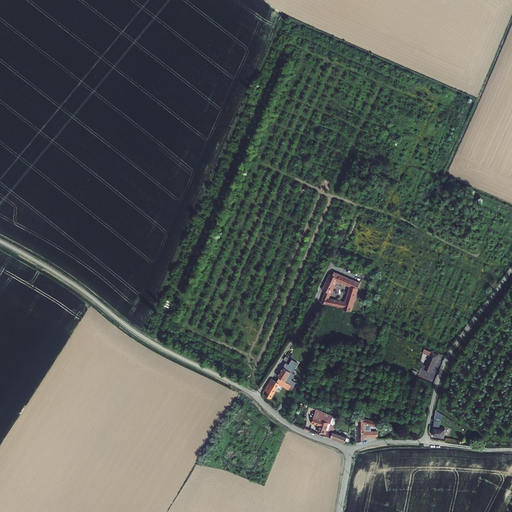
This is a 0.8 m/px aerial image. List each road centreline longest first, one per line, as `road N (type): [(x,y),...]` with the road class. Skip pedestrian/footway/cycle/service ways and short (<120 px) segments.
road 1 (residential): [(347,451),(295,429),(256,396),(140,336),(0,241)]
road 2 (unclassified): [(511,269),(446,357),(423,441)]
